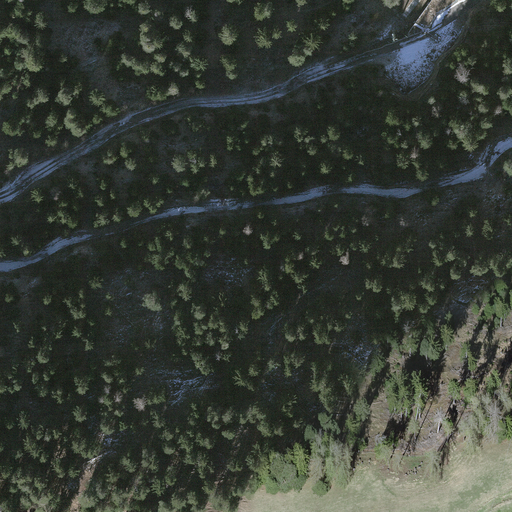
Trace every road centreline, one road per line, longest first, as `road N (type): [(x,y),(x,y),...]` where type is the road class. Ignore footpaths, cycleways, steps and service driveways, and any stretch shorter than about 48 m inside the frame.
road 1 (primary): [(451,0),(383,115),(324,271),(293,392),(276,511)]
road 2 (tertiary): [(0,263),(180,208),(332,188),(400,190),(469,175),(511,138)]
road 3 (unclassified): [(474,0),(427,33),(286,88),(159,108),(115,126),(0,195)]
